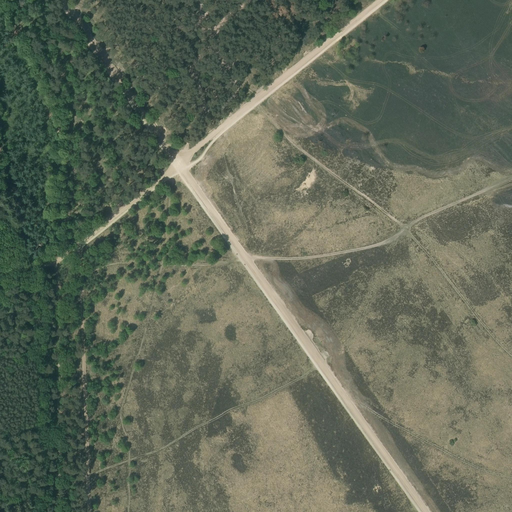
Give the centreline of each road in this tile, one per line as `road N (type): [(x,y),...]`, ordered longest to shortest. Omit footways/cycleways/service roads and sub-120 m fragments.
road 1 (track): [(87,511),(72,103),(36,0)]
road 2 (track): [(244,257),(425,511)]
road 3 (track): [(511,180),(373,245),(244,257)]
road 4 (track): [(179,163),(379,0)]
road 5 (track): [(59,257),(57,511)]
road 6 (track): [(0,271),(50,264),(179,163)]
road 7 (track): [(62,0),(179,163)]
road 8 (track): [(511,481),(339,390)]
road 9 (track): [(213,33),(223,61),(194,64),(201,100),(213,112),(231,96),(235,85),(224,65)]
road 10 (track): [(511,356),(404,228)]
